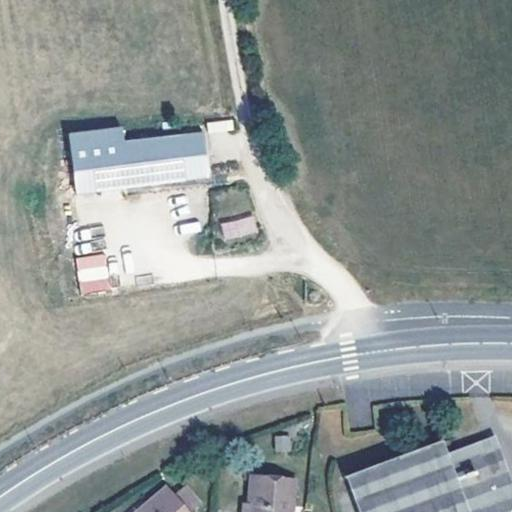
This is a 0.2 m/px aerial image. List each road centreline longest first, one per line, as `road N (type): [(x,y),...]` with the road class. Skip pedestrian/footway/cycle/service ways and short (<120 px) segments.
road 1 (secondary): [(0,496),(92,438),(259,373),(360,353),(511,344)]
road 2 (track): [(307,252),(268,211),(220,0)]
